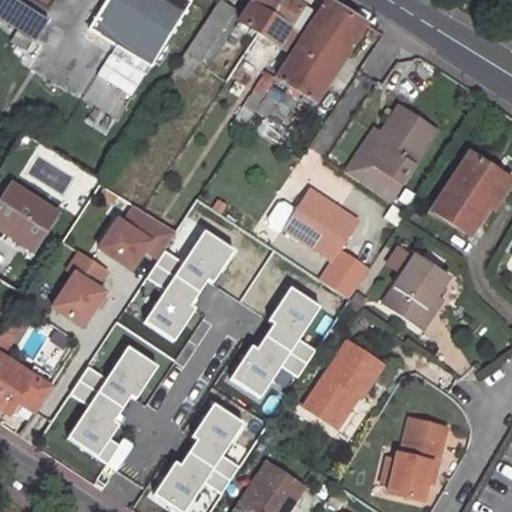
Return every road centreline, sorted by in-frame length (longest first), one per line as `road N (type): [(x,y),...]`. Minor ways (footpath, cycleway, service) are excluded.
road 1 (primary): [(388,0),(511,75)]
road 2 (residential): [(444,511),(511,404)]
